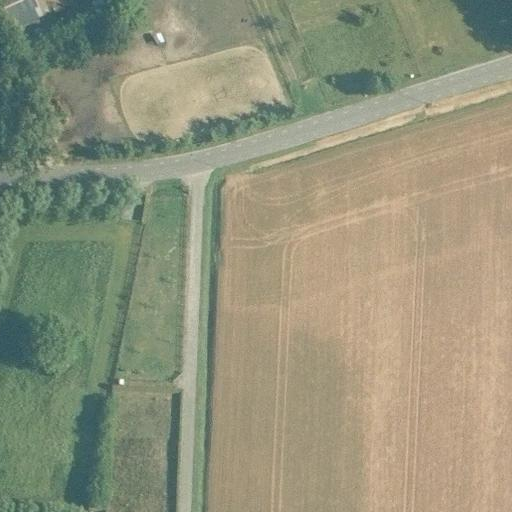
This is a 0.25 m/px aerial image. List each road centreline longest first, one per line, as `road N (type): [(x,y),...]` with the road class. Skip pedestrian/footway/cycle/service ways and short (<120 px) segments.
road 1 (unclassified): [(188,511),(194,166)]
road 2 (unclassified): [(194,166),(511,71)]
road 3 (unclassified): [(194,166),(0,178)]
